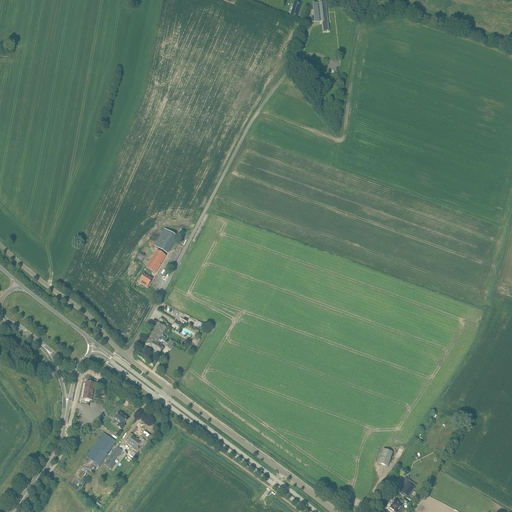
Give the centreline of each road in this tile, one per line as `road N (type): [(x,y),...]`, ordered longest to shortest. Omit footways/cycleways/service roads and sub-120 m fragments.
road 1 (unclassified): [(125,356),(260,102),(300,50),(310,19)]
road 2 (unclassified): [(334,511),(169,388)]
road 3 (secondary): [(316,511),(163,394)]
road 4 (secondary): [(159,398),(307,511)]
road 5 (unclassified): [(125,356),(0,245)]
